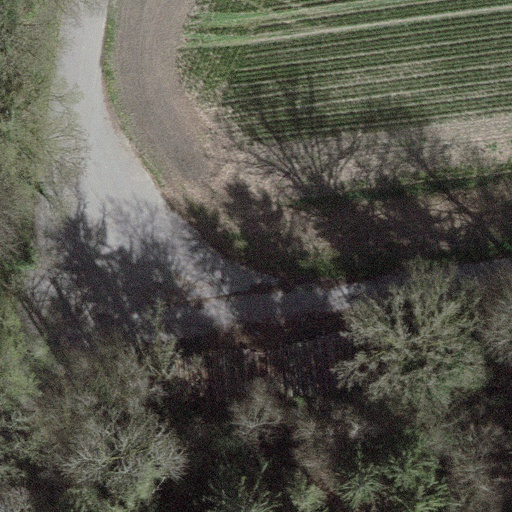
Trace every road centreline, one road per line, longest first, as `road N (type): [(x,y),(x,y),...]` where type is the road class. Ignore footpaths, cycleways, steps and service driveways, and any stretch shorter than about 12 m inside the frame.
road 1 (track): [(511,277),(291,316),(105,182)]
road 2 (unclassified): [(105,182),(0,450)]
road 3 (unclassified): [(105,182),(129,0)]
